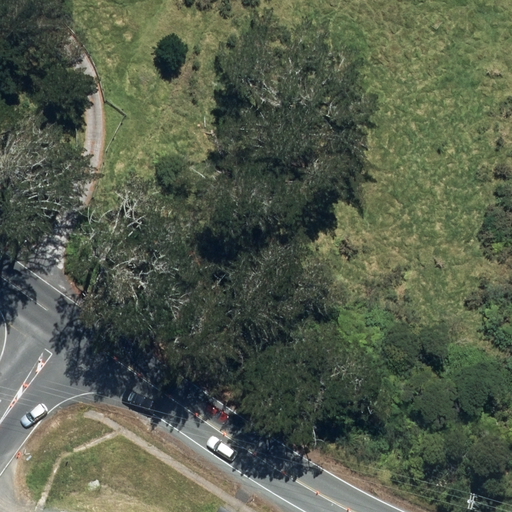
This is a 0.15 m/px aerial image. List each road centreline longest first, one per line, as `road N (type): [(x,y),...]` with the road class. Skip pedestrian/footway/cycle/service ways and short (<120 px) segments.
road 1 (unknown): [(23,292),(57,253),(96,182),(107,109),(80,53),(20,0)]
road 2 (tertiary): [(353,511),(251,453),(72,328)]
road 3 (unclassified): [(0,429),(72,328)]
